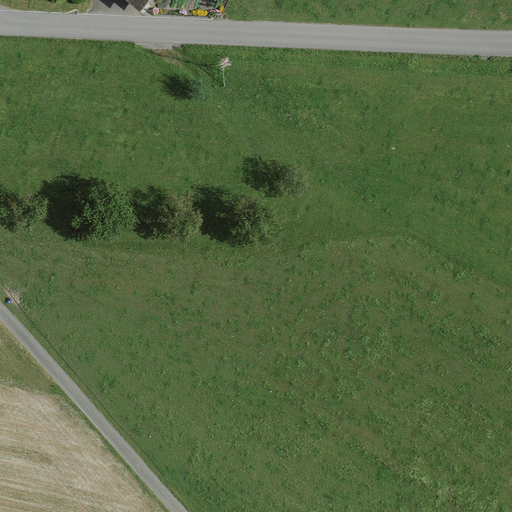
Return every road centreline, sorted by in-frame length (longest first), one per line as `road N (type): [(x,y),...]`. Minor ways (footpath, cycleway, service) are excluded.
road 1 (unclassified): [(0,23),(511,44)]
road 2 (track): [(0,310),(180,511)]
